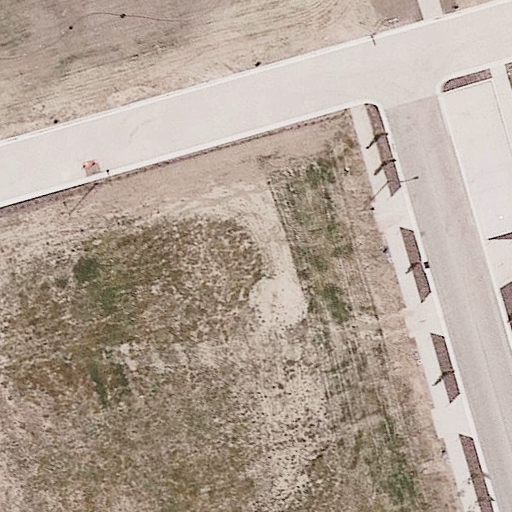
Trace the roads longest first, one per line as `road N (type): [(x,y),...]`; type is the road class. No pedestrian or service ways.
road 1 (residential): [(0,174),(397,63)]
road 2 (residential): [(397,63),(511,454)]
